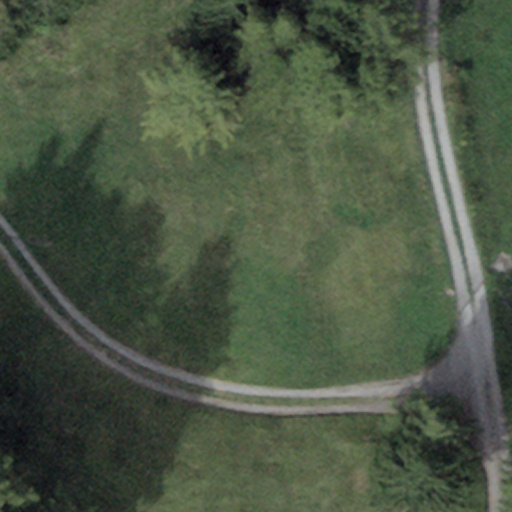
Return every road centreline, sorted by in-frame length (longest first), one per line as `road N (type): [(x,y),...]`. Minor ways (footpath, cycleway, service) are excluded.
road 1 (track): [(0,229),(83,331),(196,397),(337,404),(410,388),(475,353)]
road 2 (track): [(424,0),(419,27),(434,142),(465,260),(501,511)]
